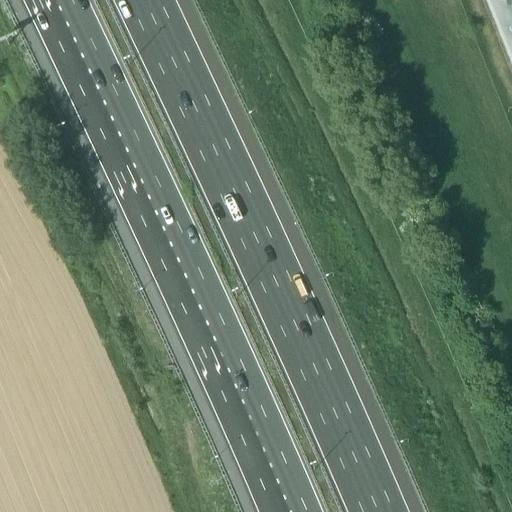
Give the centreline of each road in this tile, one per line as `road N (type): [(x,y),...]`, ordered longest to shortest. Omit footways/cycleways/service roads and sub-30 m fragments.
road 1 (motorway): [(55,0),(298,511)]
road 2 (motorway): [(373,511),(145,0)]
